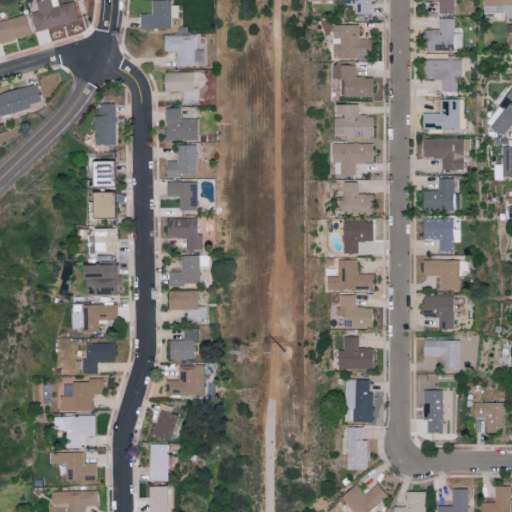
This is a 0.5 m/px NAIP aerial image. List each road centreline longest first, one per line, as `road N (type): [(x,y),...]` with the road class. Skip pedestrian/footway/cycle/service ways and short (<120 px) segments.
road 1 (residential): [(126,511),(125,441),(146,361),(143,94),(130,74),(106,63)]
road 2 (residential): [(401,448),(401,0)]
road 3 (tertiary): [(0,184),(56,132),(106,63)]
road 4 (residential): [(401,448),(412,466),(511,460)]
